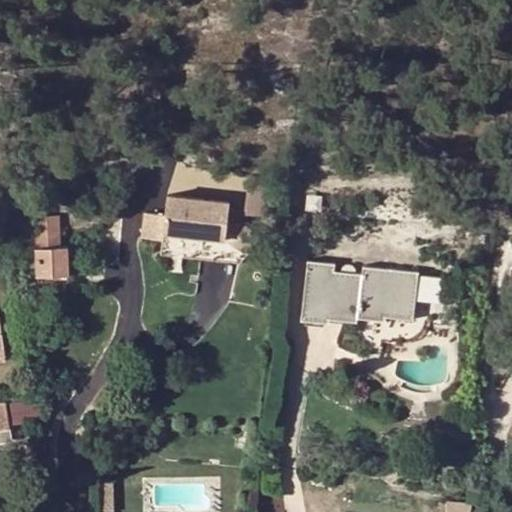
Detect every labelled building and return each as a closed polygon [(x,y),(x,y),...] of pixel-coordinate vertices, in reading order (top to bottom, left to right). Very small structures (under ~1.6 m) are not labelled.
[(281,180),(248,176),(244,214),(277,218),(281,180)] [(229,201),(168,194),(165,215),(143,213),(141,233),(163,236),(161,253),(241,263),(259,236),(241,224),(227,222),(229,201)] [(34,216),(35,235),(60,234),(59,215),(34,216)] [(33,246),(33,275),(69,274),(69,245),(33,246)] [(413,302),(415,281),(416,278),(361,271),(360,277),(352,276),(351,273),(351,271),(349,269),(348,268),(344,267),(342,267),(340,270),(339,275),(330,273),(331,266),(304,262),(296,322),(323,325),(324,322),(352,326),(353,323),(381,326),(382,321),(410,325),(413,302)] [(437,284),(415,281),(413,302),(435,304),(437,284)] [(41,418),(39,398),(12,400),(14,420),(41,418)] [(113,481),(97,482),(97,511),(100,511),(114,511),(113,481)] [(446,500),(445,511),(471,511),(472,501),(446,500)]
